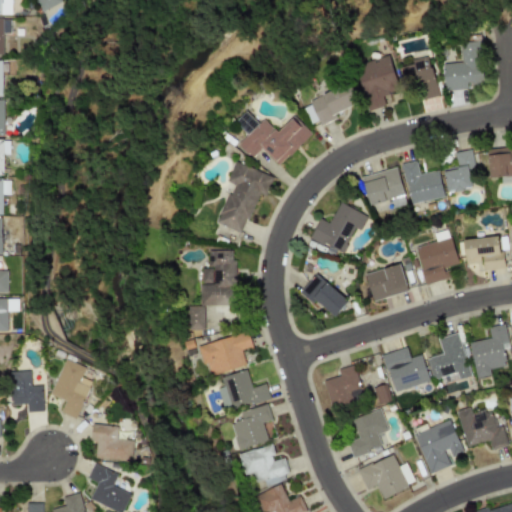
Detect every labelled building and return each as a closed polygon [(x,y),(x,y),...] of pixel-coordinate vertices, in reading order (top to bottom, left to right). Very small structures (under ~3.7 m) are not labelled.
[(0,0),(0,14),(9,14),(9,0),(0,0)] [(0,54),(2,54),(1,33),(8,33),(8,19),(0,19),(0,54)] [(480,87),(477,42),(460,42),(460,63),(442,63),(443,89),(480,87)] [(412,101),(436,96),(427,52),(410,56),(412,64),(404,65),(412,101)] [(384,106),(381,95),(399,90),(389,55),(354,65),(366,111),(384,106)] [(336,118),(334,114),(355,104),(345,83),(308,100),(319,125),(336,118)] [(310,134),(293,116),(276,132),(262,118),(256,124),(244,111),(233,122),(246,135),(236,144),(250,158),(260,148),(277,166),(310,134)] [(0,139),(0,174),(1,175),(0,149),(8,149),(8,140),(0,139)] [(511,146),(486,148),(487,176),(511,175),(511,146)] [(445,192),(470,188),(468,168),(473,167),(470,149),(453,152),(456,169),(442,171),(445,192)] [(257,193),(264,196),(272,176),(233,161),(225,182),(231,184),(215,223),(241,233),(257,193)] [(401,163),(408,203),(442,198),(438,170),(417,174),(415,161),(401,163)] [(360,176),(367,204),(403,195),(396,167),(360,176)] [(328,223),(319,218),(309,237),(340,254),(354,228),(358,230),(365,216),(338,202),(328,223)] [(449,278),(446,267),(456,265),(447,230),(433,233),(435,241),(414,247),(424,285),(449,278)] [(464,265),(481,263),(482,270),(502,268),(498,235),(461,240),(464,265)] [(233,250),(207,251),(207,268),(199,268),(199,305),(233,305),(233,250)] [(406,291),(398,263),(363,274),(371,301),(406,291)] [(299,291),(332,318),(347,301),(314,274),(299,291)] [(203,329),(202,306),(186,306),(187,330),(203,329)] [(468,342),(474,378),(489,375),(488,369),(505,366),(501,344),(507,343),(503,324),(486,327),(488,338),(468,342)] [(244,366),(240,349),(250,347),(247,333),(196,344),(201,365),(205,364),(208,374),(244,366)] [(431,379),(448,375),(449,381),(468,377),(458,333),(437,338),(441,354),(426,358),(431,379)] [(381,354),(392,392),(428,381),(420,354),(408,357),(405,347),(381,354)] [(49,395),(63,401),(59,413),(76,419),(87,387),(77,383),(84,367),(63,359),(49,395)] [(338,375),(322,381),(331,408),(351,402),(348,395),(360,391),(351,364),(336,370),(338,375)] [(216,388),(222,411),(268,398),(264,383),(250,388),(245,370),(219,377),(222,387),(216,388)] [(25,412),(42,411),(41,385),(29,386),(29,371),(7,371),(8,404),(25,404),(25,412)] [(236,449),(267,440),(261,423),(271,420),(266,404),(238,412),(241,420),(229,423),(236,449)] [(465,447),(487,440),(490,450),(506,445),(500,425),(494,427),(488,409),(471,414),(468,407),(455,411),(465,447)] [(356,439),(346,442),(350,457),(380,447),(375,434),(386,431),(379,409),(349,419),(356,439)] [(427,473),(450,465),(447,458),(461,453),(449,420),(413,433),(427,473)] [(95,440),(94,459),(130,461),(131,440),(115,439),(116,426),(90,425),(89,440),(95,440)] [(263,486),(287,480),(282,458),(273,460),(269,445),(236,453),(242,475),(251,472),(253,482),(262,480),(263,486)] [(356,470),(365,490),(375,485),(381,499),(414,484),(404,463),(397,466),(391,454),(356,470)] [(117,511),(120,511),(129,493),(111,485),(116,474),(92,463),(85,478),(95,482),(88,499),(117,511)] [(251,496),(257,511),(301,511),(304,511),(298,496),(286,501),(279,485),(251,496)] [(49,511),(82,511),(79,493),(61,496),(63,506),(49,509),(49,511)] [(511,511),(511,502),(478,511),(511,511)] [(41,511),(41,503),(24,503),(24,511),(41,511)]
